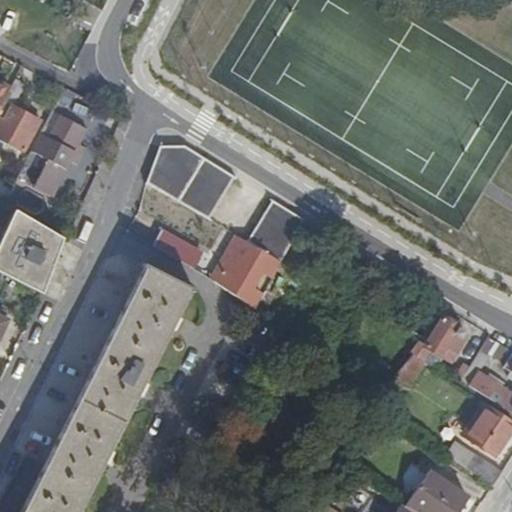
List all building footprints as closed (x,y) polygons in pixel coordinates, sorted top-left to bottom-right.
[(77,27),(94,35),(105,15),(87,6),(77,27)] [(28,89),(17,83),(12,94),(0,115),(0,141),(27,156),(43,125),(25,116),(29,108),(21,103),(28,89)] [(0,115),(12,94),(0,87),(0,115)] [(35,190),(40,192),(75,125),(64,120),(42,157),(50,162),(35,190)] [(75,125),(40,192),(55,201),(80,154),(85,156),(90,147),(85,144),(90,134),(75,125)] [(148,187),(213,224),(234,180),(186,150),(161,152),(148,187)] [(250,247),(283,266),(305,223),(273,203),(250,247)] [(0,275),(44,297),(66,243),(64,241),(26,219),(18,215),(0,252),(0,275)] [(155,250),(196,273),(205,258),(163,235),(155,250)] [(245,244),(240,241),(214,284),(219,287),(245,244)] [(219,287),(257,311),(264,299),(251,292),(262,274),(274,282),(283,266),(250,247),(245,244),(219,287)] [(45,471),(91,494),(191,294),(192,295),(193,293),(144,268),(143,270),(145,271),(45,471)] [(0,342),(0,343),(9,324),(0,319),(0,342)] [(414,359),(426,367),(434,355),(442,360),(448,352),(456,357),(465,343),(463,341),(466,335),(445,321),(426,349),(424,347),(414,359)] [(511,413),(511,350),(490,338),(485,350),(471,371),(464,383),(462,385),(511,413)] [(471,371),(485,350),(472,342),(459,364),(465,367),(471,371)] [(411,390),(426,367),(414,359),(396,380),(411,390)] [(460,374),(464,383),(471,371),(465,367),(460,374)] [(511,425),(484,407),(480,414),(485,417),(468,442),(496,460),(511,435),(511,425)] [(485,417),(480,414),(464,438),(468,442),(485,417)] [(490,487),(502,471),(455,441),(444,456),(490,487)] [(81,511),(91,494),(45,471),(25,511),(81,511)] [(406,509),(411,511),(460,511),(468,501),(429,475),(406,509)] [(305,495),(293,511),(324,511),(326,509),(305,495)]
